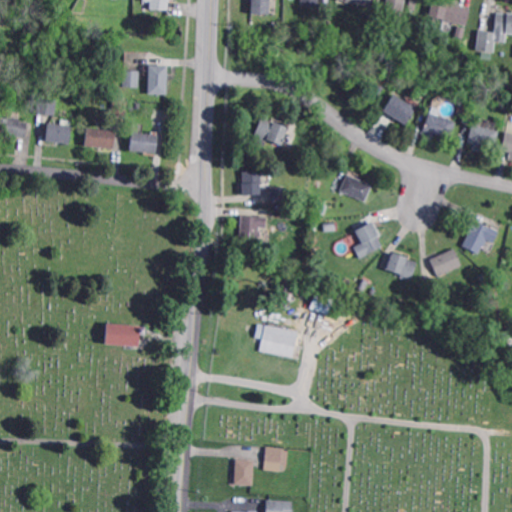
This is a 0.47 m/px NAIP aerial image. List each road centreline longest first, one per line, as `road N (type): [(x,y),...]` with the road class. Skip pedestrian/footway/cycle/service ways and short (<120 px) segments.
road 1 (residential): [(202,182),(207,216),(183,511)]
road 2 (residential): [(208,76),(284,82),(403,159),(511,185)]
road 3 (residential): [(0,167),(202,182)]
road 4 (residential): [(211,0),(202,182)]
